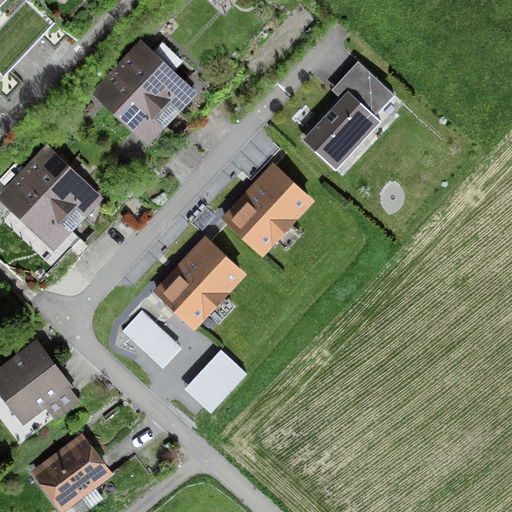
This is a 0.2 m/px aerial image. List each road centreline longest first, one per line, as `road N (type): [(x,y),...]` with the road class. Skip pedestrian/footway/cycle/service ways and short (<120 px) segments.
road 1 (residential): [(332,39),(93,293),(81,316),(90,348),(263,511)]
road 2 (residential): [(128,0),(0,129)]
